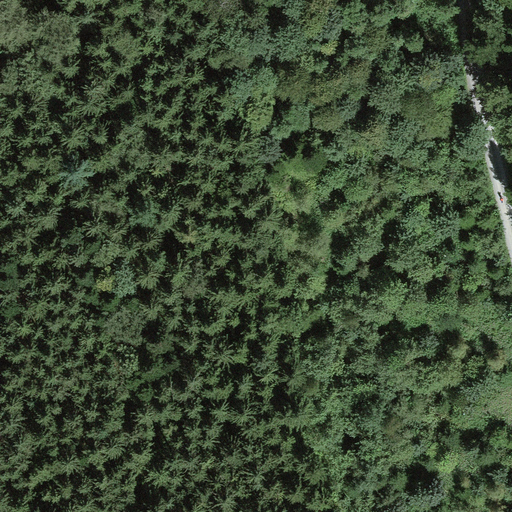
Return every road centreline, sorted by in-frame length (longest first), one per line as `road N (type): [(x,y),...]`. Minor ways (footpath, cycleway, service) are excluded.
road 1 (track): [(302,511),(372,371),(471,54)]
road 2 (unclassified): [(466,0),(511,226)]
